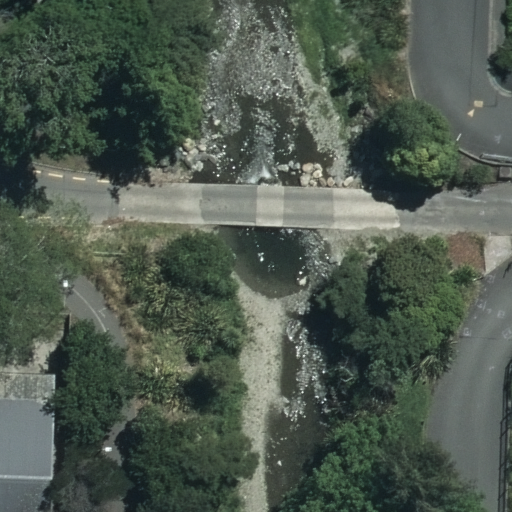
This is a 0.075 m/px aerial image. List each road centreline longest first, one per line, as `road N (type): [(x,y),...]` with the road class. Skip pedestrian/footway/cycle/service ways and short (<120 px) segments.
road 1 (residential): [(511,211),(182,206),(0,190)]
road 2 (residential): [(511,301),(495,322),(486,511)]
road 3 (residential): [(511,125),(489,119),(459,91),(457,0)]
